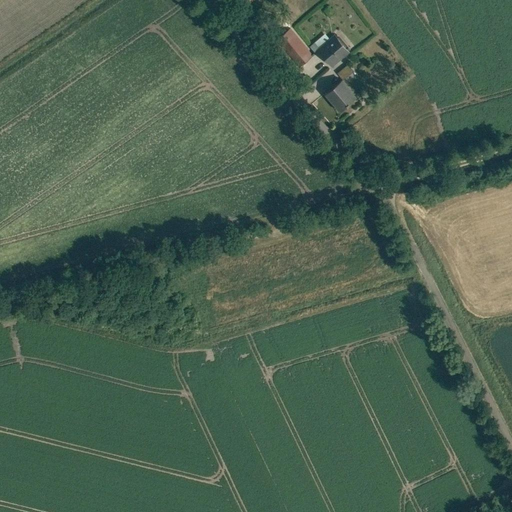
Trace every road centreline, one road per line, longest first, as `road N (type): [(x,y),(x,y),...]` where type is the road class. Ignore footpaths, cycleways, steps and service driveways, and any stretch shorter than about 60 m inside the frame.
road 1 (unclassified): [(0,285),(377,183)]
road 2 (unclassified): [(377,183),(511,445)]
road 3 (unclassified): [(206,0),(377,183)]
road 4 (unclassified): [(377,183),(511,144)]
